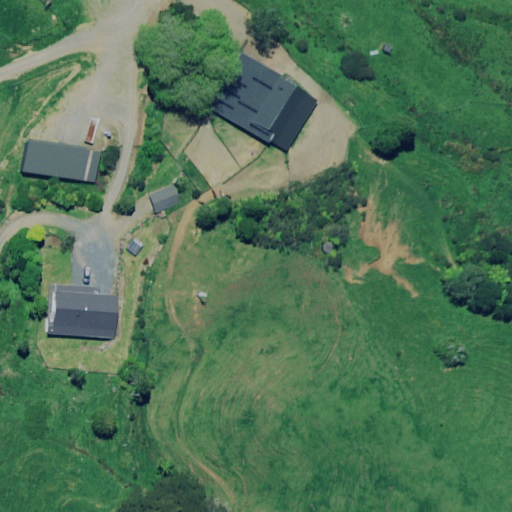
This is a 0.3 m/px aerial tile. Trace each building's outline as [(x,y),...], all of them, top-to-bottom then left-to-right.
[(315,100),(238,53),(205,106),(264,142),(265,139),(284,151),(315,100)] [(90,150),(26,141),(22,175),(86,183),(90,150)] [(179,203),(172,187),(147,197),(153,213),(179,203)] [(141,245),(131,238),(123,248),(133,255),(141,245)] [(39,262),(39,248),(27,247),(27,261),(27,274),(39,274),(39,262)] [(116,295),(51,291),(50,318),(45,318),(44,334),(113,338),(116,295)]
